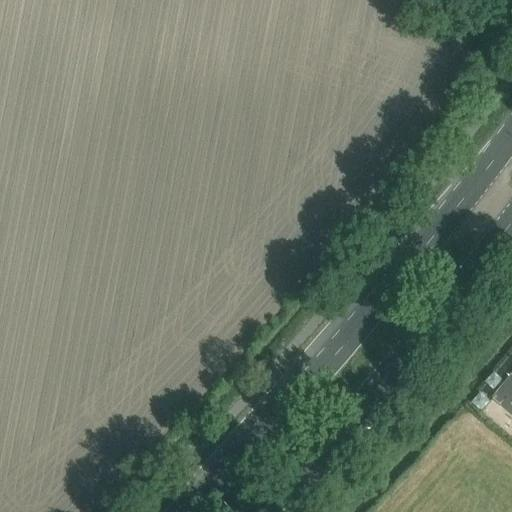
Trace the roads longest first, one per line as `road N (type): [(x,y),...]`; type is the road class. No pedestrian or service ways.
road 1 (primary): [(471,188),(179,511)]
road 2 (primary): [(263,511),(511,223)]
